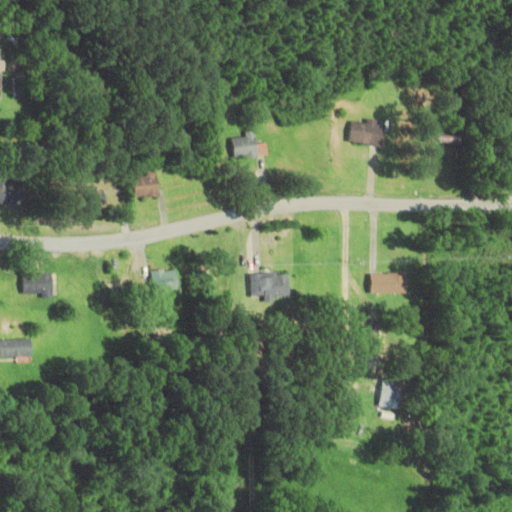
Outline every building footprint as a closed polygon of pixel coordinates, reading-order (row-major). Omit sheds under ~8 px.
[(347,142),(379,147),(382,125),(350,120),(347,142)] [(231,138),(231,157),(265,157),(265,144),(254,144),(254,132),(243,132),(243,138),(231,138)] [(155,198),(155,174),(131,174),(131,198),(155,198)] [(0,204),(20,204),(20,186),(4,186),(4,181),(0,181),(0,204)] [(100,191),(69,196),(72,215),(103,210),(100,191)] [(149,271),(151,292),(175,290),(173,269),(149,271)] [(287,298),(287,273),(249,272),(248,298),(287,298)] [(404,273),(369,273),(369,294),(404,294),(404,273)] [(50,274),(21,274),(21,295),(50,295),(50,274)] [(372,337),(372,322),(360,322),(360,337),(372,337)] [(0,357),(30,357),(30,339),(0,339),(0,357)] [(396,410),(399,381),(379,379),(376,408),(396,410)]
